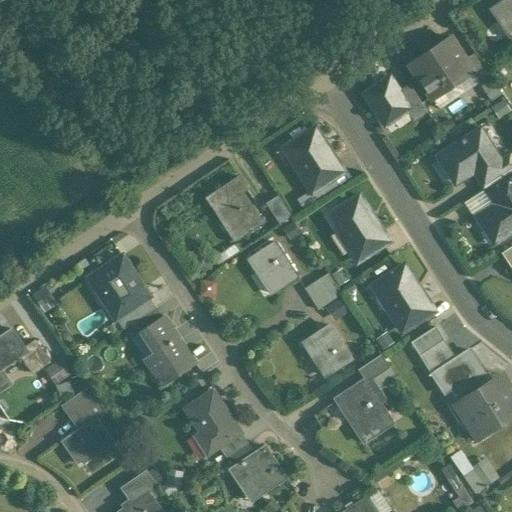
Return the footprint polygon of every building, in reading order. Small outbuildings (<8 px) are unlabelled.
[(511,0),(503,0),(490,9),(508,36),(511,33),(511,0)] [(449,37),(409,64),(432,99),(472,72),(465,60),(449,37)] [(465,60),(472,72),(476,77),(485,70),(474,54),(465,60)] [(501,94),(485,70),(476,77),(475,77),(490,101),(501,94)] [(389,77),(363,94),(383,123),(407,107),(408,106),(399,93),(389,77)] [(425,109),(409,86),(399,93),(408,106),(407,107),(414,117),(425,109)] [(318,125),(289,145),(320,189),(349,168),(318,125)] [(479,127),(439,153),(457,182),(475,170),(479,176),(509,156),(508,155),(501,160),(479,127)] [(511,160),(509,156),(479,176),(485,187),(511,169),(511,160)] [(511,169),(485,187),(492,196),(511,183),(511,169)] [(237,181),(209,201),(241,245),(267,224),(237,181)] [(511,183),(492,196),(496,202),(478,214),(496,242),(511,231),(511,183)] [(492,196),(485,187),(458,204),(468,220),(478,214),(496,202),(492,196)] [(277,220),(289,214),(278,193),(267,200),(277,220)] [(368,193),(334,212),(357,254),(379,242),(374,234),(387,227),(368,193)] [(301,278),(276,241),(249,261),(275,299),(301,278)] [(511,246),(503,253),(510,263),(511,261),(511,246)] [(124,252),(100,269),(131,312),(155,295),(124,252)] [(409,258),(376,279),(404,324),(438,303),(409,258)] [(328,271),(304,286),(317,308),(342,293),(328,271)] [(194,362),(163,316),(157,320),(142,330),(155,350),(143,358),(161,385),(194,362)] [(328,324),(303,341),(313,356),(316,354),(328,373),(351,359),(328,324)] [(25,348),(10,326),(0,333),(0,388),(9,382),(0,370),(0,367),(20,353),(32,370),(49,358),(36,340),(25,348)] [(447,334),(428,346),(484,433),(511,414),(511,386),(511,385),(503,391),(475,349),(462,357),(447,334)] [(62,356),(46,363),(53,380),(70,373),(62,356)] [(364,379),(334,398),(363,441),(378,431),(392,422),(379,402),(384,398),(378,388),(376,390),(376,391),(373,393),(364,379)] [(241,432),(212,389),(184,407),(199,431),(206,426),(219,446),(241,432)] [(121,438),(100,412),(73,433),(93,458),(80,468),(93,484),(112,470),(100,454),(121,438)] [(264,445),(231,467),(252,499),(268,488),(268,489),(285,477),(275,461),(264,445)] [(484,461),(467,471),(482,494),(499,484),(484,461)] [(458,477),(448,483),(459,500),(453,504),(457,511),(459,511),(475,502),(458,477)] [(402,511),(385,484),(344,510),(345,511),(402,511)] [(161,511),(146,490),(114,511),(161,511)]
